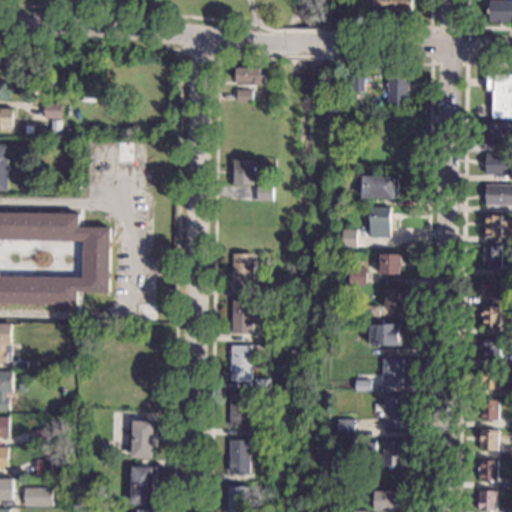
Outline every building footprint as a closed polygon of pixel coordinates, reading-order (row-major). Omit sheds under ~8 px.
[(412,0),(412,14),(402,14),(402,16),(386,16),(386,13),(377,13),(377,0),(412,0)] [(511,23),(504,23),(504,25),(496,25),(496,23),(488,23),(488,1),(511,1),(511,23)] [(12,54),(22,54),(21,70),(0,70),(0,52),(12,53),(12,54)] [(261,76),(267,76),(267,87),(237,86),(238,69),(261,69),(261,76)] [(33,88),(18,88),(18,73),(33,74),(33,88)] [(401,75),(409,75),(409,93),(412,93),(412,107),(389,107),(389,88),(387,88),(387,85),(389,85),(389,75),(397,75),(397,73),(401,73),(401,75)] [(511,119),(493,119),(493,92),(488,92),(488,75),(511,75),(511,119)] [(365,94),(352,93),(353,76),(354,76),(365,77),(365,94)] [(252,103),(238,102),(238,92),(253,92),(252,103)] [(61,120),(45,119),(45,104),(62,105),(61,120)] [(14,130),(8,130),(8,131),(0,131),(0,110),(15,110),(14,130)] [(60,129),(68,129),(68,135),(60,135),(60,138),(50,138),(50,122),(60,122),(60,129)] [(511,145),(482,145),(482,137),(487,137),(487,126),(511,126),(511,145)] [(8,192),(0,191),(0,145),(9,145),(8,192)] [(511,176),(486,176),(486,167),(484,167),(484,162),(487,162),(487,155),(511,155),(511,176)] [(255,168),(256,168),(256,186),(235,185),(235,176),(233,176),(233,171),(235,171),(235,161),(255,162),(255,168)] [(399,200),(363,200),(363,178),(399,179),(399,200)] [(511,185),(511,206),(487,206),(487,185),(511,185)] [(272,202),(258,202),(258,187),(273,187),(272,202)] [(391,238),(369,238),(370,208),(391,208),(391,238)] [(79,228),(111,229),(110,294),(78,293),(78,307),(0,305),(0,277),(2,277),(83,279),(84,242),(3,240),(1,240),(0,245),(0,213),(80,215),(79,228)] [(503,221),(511,222),(511,238),(485,237),(486,216),(503,217),(503,221)] [(356,229),(343,230),(343,247),(357,247),(356,229)] [(503,268),(500,268),(500,271),(494,271),(494,268),(484,268),(485,258),(483,258),(483,254),(485,254),(485,247),(504,247),(503,268)] [(254,289),(234,288),(234,254),(254,255),(254,289)] [(402,276),(382,276),(382,255),(403,256),(402,276)] [(366,286),(350,286),(350,269),(366,269),(366,286)] [(501,299),(484,299),(484,290),(482,290),(482,286),(484,286),(485,278),(501,279),(501,299)] [(271,298),(256,297),(256,286),(271,286),(271,298)] [(407,311),(387,310),(387,291),(407,291),(407,311)] [(253,334),(232,334),(233,302),(254,302),(253,334)] [(380,322),(364,321),(364,307),(381,307),(380,322)] [(501,328),(484,328),(484,319),(481,319),(481,315),(484,315),(484,308),(502,308),(501,328)] [(401,326),(406,326),(406,333),(402,333),(402,348),(371,347),(372,324),(401,324),(401,326)] [(11,364),(0,364),(0,325),(12,326),(11,364)] [(500,361),(483,360),(484,339),(501,340),(500,361)] [(252,383),(231,382),(232,372),(230,372),(230,367),(232,367),(232,348),(253,348),(252,383)] [(405,387),(383,387),(383,381),(382,381),(382,376),(384,376),(384,360),(405,360),(405,387)] [(12,393),(7,392),(6,400),(10,400),(10,411),(0,411),(0,371),(13,372),(12,393)] [(500,392),(483,391),(483,383),(481,383),(481,378),(483,378),(483,371),(501,372),(500,392)] [(270,391),(256,390),(256,379),(271,380),(270,391)] [(372,392),(356,392),(356,382),(372,382),(372,392)] [(250,424),(267,424),(267,438),(251,438),(251,436),(237,436),(237,428),(230,428),(230,394),(250,394),(250,424)] [(406,430),(385,430),(386,395),(407,396),(406,430)] [(500,422),(482,421),(483,413),(480,413),(480,408),(483,408),(483,400),(500,401),(500,422)] [(9,439),(0,439),(0,418),(10,419),(9,439)] [(356,439),(338,439),(339,421),(356,421),(356,439)] [(153,459),(133,459),(134,423),(154,423),(153,459)] [(52,432),(52,446),(36,446),(36,431),(52,432)] [(499,432),(499,452),(482,452),(482,442),(480,442),(480,438),(482,438),(482,431),(499,432)] [(377,451),(364,451),(364,441),(377,441),(377,451)] [(251,442),(250,474),(230,474),(231,442),(251,442)] [(405,468),(385,468),(385,442),(406,442),(405,468)] [(9,470),(0,469),(0,448),(9,449),(9,470)] [(51,477),(37,476),(37,461),(52,462),(51,477)] [(498,482),(481,482),(481,472),(479,472),(479,469),(481,469),(482,462),(499,463),(498,482)] [(153,506),(132,505),(133,469),(154,470),(153,506)] [(14,490),(18,490),(17,497),(14,497),(14,503),(0,502),(0,479),(15,480),(14,490)] [(250,511),(229,511),(230,488),(251,488),(250,511)] [(52,508),(25,507),(25,490),(53,490),(52,508)] [(499,511),(480,511),(480,502),(478,502),(478,498),(481,498),(481,492),(499,492),(499,511)] [(403,511),(376,511),(377,493),(404,493),(403,511)]
